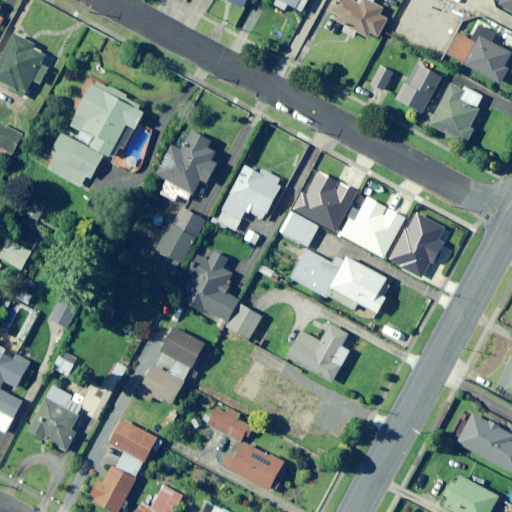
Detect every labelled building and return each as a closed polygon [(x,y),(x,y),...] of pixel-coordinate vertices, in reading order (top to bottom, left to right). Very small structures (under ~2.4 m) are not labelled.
[(248,0),(227,0),(244,9),(248,0)] [(281,0),(303,12),(309,0),(281,0)] [(377,3),(378,0),(363,0),(360,5),(351,0),(341,0),(335,12),(340,15),(337,21),(348,27),(345,32),(355,38),(358,32),(369,38),(372,33),(380,38),(391,20),(383,15),(386,8),(377,3)] [(465,4),(458,0),(439,0),(434,10),(456,21),(465,4)] [(511,0),(495,0),(494,2),(511,10),(511,0)] [(478,44),(460,34),(448,55),(504,85),(511,70),(508,68),(511,60),(511,53),(482,37),(478,44)] [(35,46),(17,35),(0,65),(0,82),(25,96),(46,57),(33,50),(35,46)] [(445,78),(419,63),(399,99),(426,114),(445,78)] [(394,74),(381,67),(372,85),(385,91),(394,74)] [(485,97),(455,81),(429,128),(439,134),(441,131),(469,146),(477,131),(474,130),(484,112),(479,109),(485,97)] [(107,156),(111,158),(129,125),(137,129),(146,113),(130,105),(94,85),(72,126),(96,139),(92,147),(107,156)] [(25,135),(1,122),(0,124),(0,154),(12,161),(25,135)] [(208,138),(192,130),(182,150),(173,145),(157,176),(168,181),(160,195),(176,203),(180,196),(192,202),(203,181),(209,184),(219,164),(212,160),(215,153),(204,147),(208,138)] [(92,147),(63,132),(50,157),(55,159),(49,170),(87,191),(107,156),(92,147)] [(261,174),(247,166),(218,223),(236,232),(247,211),(266,220),(286,181),(263,170),(261,174)] [(308,247),(318,229),(304,221),(310,209),(297,202),(280,232),(308,247)] [(48,211),(35,204),(29,214),(42,221),(48,211)] [(373,229),(382,212),(370,206),(361,223),(373,229)] [(206,220),(183,208),(173,226),(172,225),(158,251),(167,255),(162,263),(171,268),(169,273),(176,277),(206,220)] [(359,222),(337,209),(328,226),(350,239),(359,222)] [(373,229),(370,235),(418,259),(431,235),(383,210),(382,212),(373,229)] [(261,236),(251,230),(245,240),(255,246),(261,236)] [(0,272),(2,273),(7,264),(10,266),(18,250),(0,240),(0,272)] [(189,275),(192,277),(187,289),(193,291),(187,304),(229,324),(240,300),(228,294),(237,274),(226,268),(231,256),(214,248),(209,260),(202,256),(199,255),(189,275)] [(342,269),(328,296),(356,310),(360,304),(379,314),(387,298),(381,294),(389,280),(347,258),(342,269)] [(85,308),(64,295),(50,319),(72,331),(85,308)] [(229,324),(226,329),(252,341),(266,312),(240,300),(229,324)] [(352,336),(332,325),(323,342),(302,331),(288,358),(335,383),(351,351),(346,348),(352,336)] [(207,345),(175,328),(163,353),(177,360),(170,374),(155,366),(140,396),(152,402),(154,398),(174,408),(207,345)] [(20,354),(0,342),(0,429),(7,434),(24,402),(0,389),(20,354)] [(75,365),(60,357),(55,367),(70,375),(75,365)] [(511,360),(499,386),(511,393),(511,360)] [(94,384),(81,408),(91,412),(89,416),(99,421),(119,381),(121,382),(128,368),(119,364),(112,377),(107,375),(101,388),(94,384)] [(265,383),(249,374),(239,392),(255,401),(265,383)] [(81,401),(55,386),(30,431),(64,450),(82,418),(74,414),(81,401)] [(317,406),(286,390),(271,420),(302,436),(317,406)] [(237,442),(242,445),(246,436),(250,438),(255,428),(252,426),(241,420),(220,409),(211,427),(232,438),(231,439),(237,442)] [(511,441),(511,433),(475,414),(459,444),(511,472),(511,441),(511,442),(511,441)] [(126,452),(118,468),(114,465),(105,483),(99,480),(92,493),(98,496),(94,503),(112,511),(120,511),(146,462),(148,463),(154,451),(159,453),(166,441),(161,438),(123,419),(110,443),(126,452)] [(232,470),(231,472),(272,493),(288,464),(246,442),(244,446),(232,470)] [(492,511),(501,497),(463,476),(446,507),(454,511),(492,511)] [(175,511),(186,493),(168,483),(153,508),(144,502),(138,511),(157,511),(158,511),(175,511)] [(228,511),(210,503),(206,511),(228,511)]
